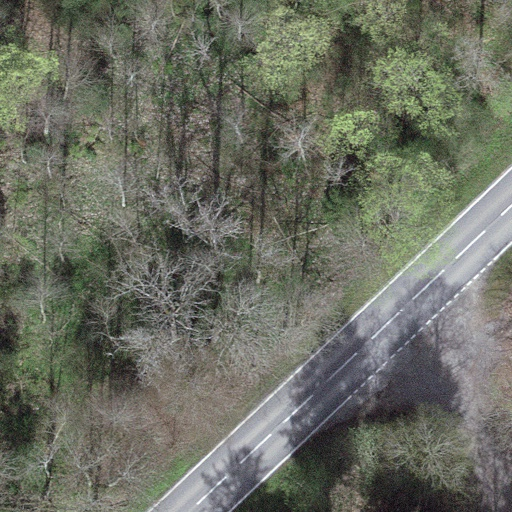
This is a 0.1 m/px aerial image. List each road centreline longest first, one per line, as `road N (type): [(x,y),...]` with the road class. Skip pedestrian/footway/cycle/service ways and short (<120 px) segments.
road 1 (tertiary): [(511,203),(191,511)]
road 2 (track): [(439,268),(511,510)]
